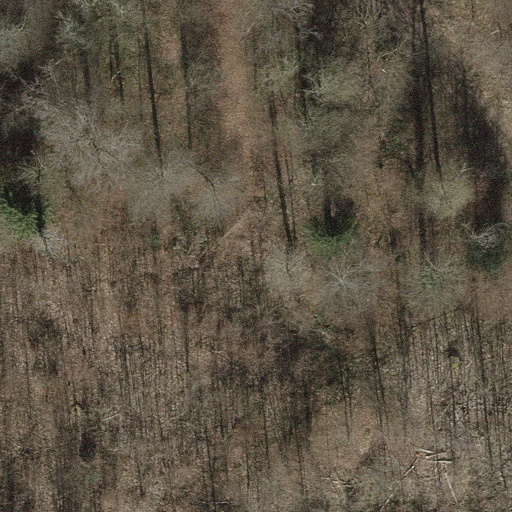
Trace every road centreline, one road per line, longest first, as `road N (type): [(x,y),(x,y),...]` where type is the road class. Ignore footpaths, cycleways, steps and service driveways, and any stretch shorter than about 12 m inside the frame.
road 1 (motorway): [(86,511),(75,355),(24,0)]
road 2 (track): [(384,0),(511,148)]
